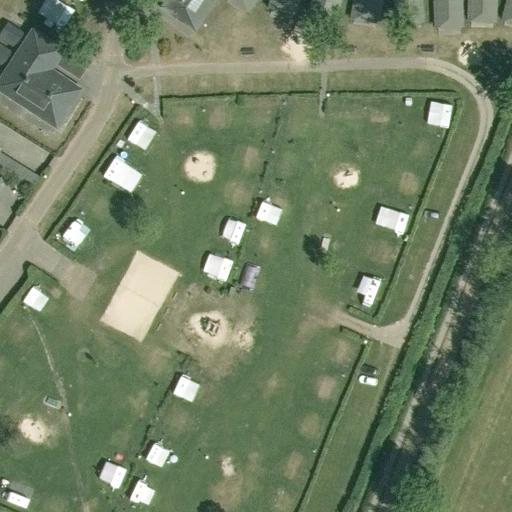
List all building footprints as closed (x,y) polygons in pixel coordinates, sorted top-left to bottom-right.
[(196,30),(216,0),(168,0),(163,7),(196,30)] [(306,0),(243,0),(246,43),(269,42),(270,47),(310,44),(306,0)] [(22,36),(12,29),(5,39),(15,46),(22,36)] [(0,85),(0,86),(35,109),(39,102),(62,117),(71,102),(68,100),(74,90),(55,78),(58,74),(51,70),(62,53),(34,34),(0,85)] [(10,55),(0,48),(0,62),(3,65),(10,55)] [(214,123),(234,123),(234,103),(214,103),(214,123)] [(197,138),(196,107),(181,108),(182,139),(197,138)] [(141,145),(149,126),(135,120),(126,139),(141,145)] [(34,190),(42,178),(10,156),(2,167),(34,190)] [(233,200),(253,205),(259,183),(238,178),(233,200)] [(243,243),(249,223),(230,217),(223,237),(243,243)] [(395,271),(401,248),(381,242),(374,265),(395,271)] [(248,260),(238,282),(259,291),(269,269),(248,260)] [(379,306),(387,284),(368,277),(360,298),(379,306)] [(326,371),(321,390),(340,396),(346,377),(326,371)] [(186,378),(177,397),(198,407),(207,387),(186,378)] [(176,416),(176,433),(187,433),(187,416),(176,416)] [(294,488),(289,511),(300,511),(305,491),(294,488)] [(63,511),(67,499),(50,495),(45,511),(63,511)]
